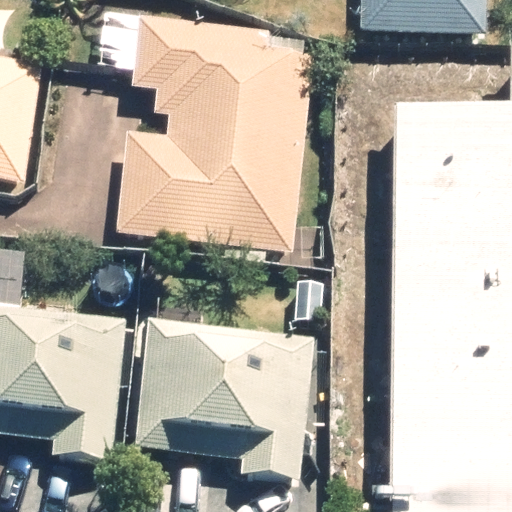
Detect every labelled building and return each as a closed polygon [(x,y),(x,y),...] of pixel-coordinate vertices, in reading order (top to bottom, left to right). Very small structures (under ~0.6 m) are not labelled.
[(491,0),(371,0),(371,41),(491,44),(491,0)] [(138,100),(165,103),(163,123),(176,124),(174,144),(135,140),(125,245),(296,261),(316,46),(111,27),(106,77),(140,80),(138,100)] [(508,126),(396,125),(392,511),(511,511),(511,61),(509,61),(508,126)] [(0,185),(27,189),(42,75),(0,69),(0,185)] [(0,312),(0,441),(63,447),(62,460),(119,465),(132,324),(0,312)] [(157,330),(148,460),(248,466),(247,481),(314,486),(323,341),(157,330)]
